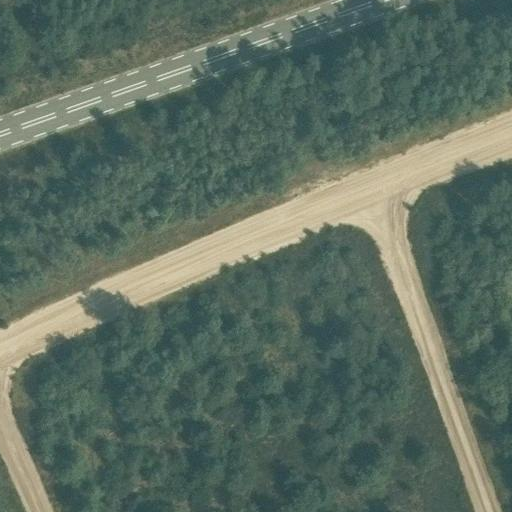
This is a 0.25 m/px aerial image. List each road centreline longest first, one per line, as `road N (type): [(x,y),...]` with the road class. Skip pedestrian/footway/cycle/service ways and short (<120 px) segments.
road 1 (track): [(0,347),(511,132)]
road 2 (unknown): [(372,190),(485,511)]
